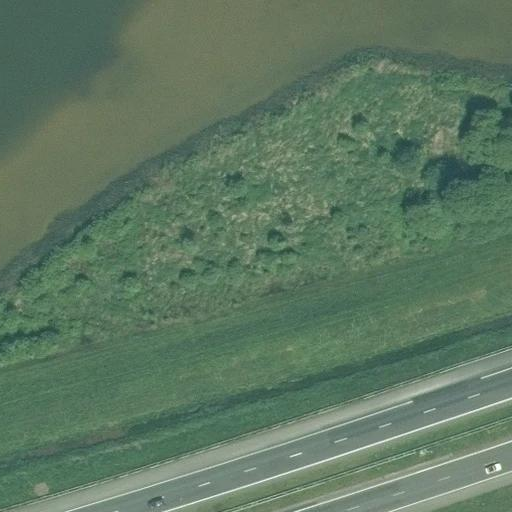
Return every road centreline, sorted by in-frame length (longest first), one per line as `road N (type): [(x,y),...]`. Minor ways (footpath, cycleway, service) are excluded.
road 1 (motorway): [(511,374),(103,511)]
road 2 (motorway): [(343,511),(511,455)]
